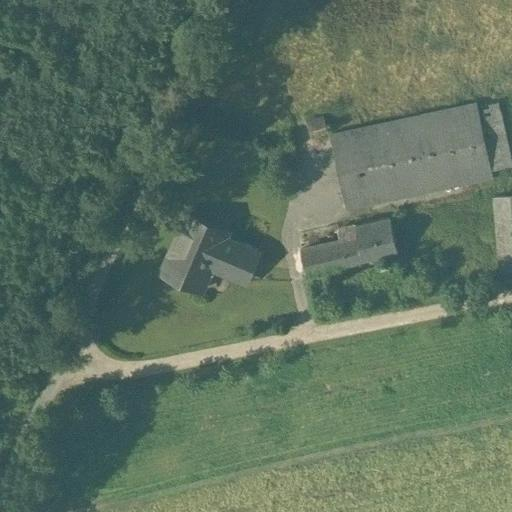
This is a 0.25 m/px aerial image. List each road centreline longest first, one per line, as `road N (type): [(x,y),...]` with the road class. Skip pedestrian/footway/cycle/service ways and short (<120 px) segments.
road 1 (unclassified): [(511,294),(108,372),(66,358)]
road 2 (unclassified): [(66,358),(219,0)]
road 3 (unclassified): [(0,492),(66,358)]
